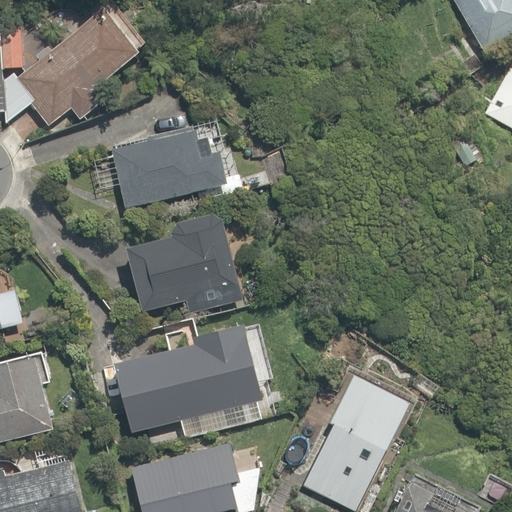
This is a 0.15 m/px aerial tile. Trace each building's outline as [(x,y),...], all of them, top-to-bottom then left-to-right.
[(105,3),(83,21),(86,24),(58,47),(63,52),(48,65),(44,59),(16,83),(20,88),(32,102),(50,124),(67,109),(77,121),(93,109),(83,96),(142,48),(134,39),(147,28),(124,0),(112,11),(105,3)] [(511,0),(454,0),(487,58),(511,43),(511,0)] [(7,42),(0,42),(0,68),(26,67),(24,26),(7,27),(7,42)] [(511,130),(511,73),(508,72),(485,117),(511,130)] [(19,87),(8,75),(0,81),(0,114),(6,122),(31,102),(19,87)] [(193,155),(187,131),(108,152),(124,213),(228,185),(218,149),(193,155)] [(122,249),(135,313),(187,302),(185,294),(234,283),(219,215),(168,226),(171,239),(122,249)] [(0,328),(20,323),(11,294),(0,297),(0,328)] [(270,381),(259,331),(243,335),(240,325),(191,336),(194,350),(112,369),(126,430),(177,419),(182,438),(260,420),(252,385),(270,381)] [(0,439),(47,425),(26,356),(0,364),(0,439)] [(332,426),(384,451),(407,403),(347,375),(332,408),(319,402),(312,416),(332,426)] [(355,511),(384,451),(332,426),(303,488),(353,511),(355,511)] [(233,511),(248,511),(253,511),(259,468),(239,472),(232,442),(127,468),(137,511),(219,511),(233,509),(233,511)] [(11,480),(7,469),(0,471),(0,511),(78,511),(64,464),(11,480)] [(411,479),(396,511),(483,511),(484,510),(411,479)]
